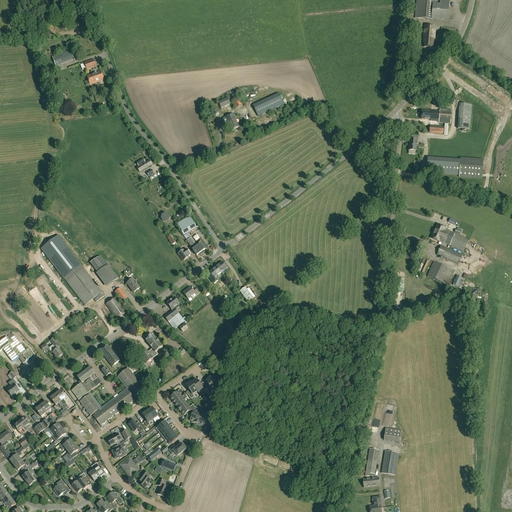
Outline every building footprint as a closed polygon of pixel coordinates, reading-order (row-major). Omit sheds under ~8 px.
[(416,0),(415,18),(432,19),(447,21),(449,0),(446,0),(416,0)] [(424,47),(432,48),(433,41),(434,41),(435,27),(425,26),(424,39),(426,39),(426,42),(424,42),(424,47)] [(62,64),(74,60),(71,51),(53,57),(56,66),(57,69),(63,68),(62,64)] [(87,70),(96,67),(94,60),(85,63),(87,70)] [(87,76),(90,85),(104,80),(101,72),(87,76)] [(252,117),(295,98),(291,88),(248,108),(252,117)] [(238,95),(231,98),(236,110),(243,107),(238,95)] [(221,109),(227,106),(231,104),(228,98),(218,102),(221,109)] [(472,130),(472,103),(463,103),(463,130),(472,130)] [(444,127),(439,126),(439,123),(450,124),(451,110),(440,110),(440,111),(436,111),(436,107),(431,107),(431,111),(422,111),(421,119),(430,119),(430,120),(430,125),(429,132),(443,134),(444,127)] [(238,128),(233,115),(226,118),(231,131),(238,128)] [(416,151),(418,140),(409,139),(408,151),(416,151)] [(430,152),(474,152),(474,141),(430,141),(430,152)] [(428,157),(427,173),(482,177),(483,162),(428,157)] [(137,168),(140,173),(153,165),(149,160),(146,162),(144,159),(136,163),(138,167),(137,168)] [(161,219),(163,222),(166,223),(169,221),(170,217),(168,215),(165,214),(162,215),(161,219)] [(189,216),(177,224),(183,235),(196,227),(189,216)] [(443,242),(448,244),(464,251),(469,240),(445,230),(446,229),(438,225),(432,239),(440,242),(440,241),(443,242)] [(169,242),(172,245),(176,242),(173,239),(170,236),(167,238),(170,242),(169,242)] [(197,246),(191,238),(187,241),(193,249),(197,246)] [(207,248),(203,243),(193,251),(197,256),(207,248)] [(437,255),(458,264),(462,255),(441,246),(437,255)] [(177,252),(179,254),(178,254),(183,261),(189,257),(184,250),(183,251),(182,248),(177,252)] [(98,257),(91,263),(97,272),(105,266),(98,257)] [(223,262),(215,268),(217,271),(219,270),(221,273),(227,268),(223,262)] [(427,277),(432,264),(428,262),(423,276),(427,277)] [(448,286),(455,271),(434,262),(427,276),(448,286)] [(119,278),(109,265),(98,273),(108,286),(119,278)] [(97,303),(105,296),(81,266),(65,279),(85,306),(94,299),(97,303)] [(217,271),(215,268),(208,273),(211,276),(209,277),(214,284),(218,281),(215,278),(221,273),(219,270),(217,271)] [(195,285),(199,282),(196,279),(199,276),(197,273),(190,280),(195,285)] [(459,285),(461,286),(464,281),(461,280),(462,278),(457,276),(455,280),(454,280),(453,282),(454,282),(452,285),(458,288),(459,285)] [(134,293),(140,288),(133,279),(127,284),(134,293)] [(196,295),(199,292),(195,288),(193,290),(191,287),(183,293),(188,299),(195,294),(196,295)] [(240,292),(244,297),(249,293),(253,298),(252,299),(263,313),(267,310),(250,287),(247,289),(245,287),(240,292)] [(120,289),(115,293),(122,303),(121,303),(123,306),(126,305),(123,301),(127,298),(120,289)] [(248,302),(252,299),(253,298),(249,293),(244,297),(248,302)] [(117,320),(126,313),(115,298),(106,305),(117,320)] [(179,314),(177,312),(180,309),(178,306),(179,304),(174,298),(167,303),(172,310),(171,310),(172,311),(164,317),(168,322),(167,322),(169,324),(173,322),(177,328),(184,322),(186,324),(188,322),(185,317),(183,319),(179,314)] [(28,322),(26,324),(28,326),(33,321),(23,310),(20,313),(28,322)] [(185,324),(179,328),(183,333),(188,329),(185,324)] [(7,337),(0,342),(0,351),(3,349),(12,362),(18,357),(23,364),(27,361),(33,356),(28,349),(26,351),(14,335),(8,339),(7,337)] [(153,350),(151,351),(156,357),(158,355),(156,352),(163,347),(154,335),(151,337),(149,338),(149,339),(147,341),(153,350)] [(54,338),(50,341),(54,346),(58,343),(54,338)] [(58,359),(63,355),(58,349),(56,350),(53,346),(50,349),(53,353),(58,359)] [(108,346),(101,351),(111,364),(113,362),(115,365),(120,361),(118,358),(108,346)] [(182,348),(177,353),(182,359),(187,354),(186,352),(182,348)] [(146,364),(156,357),(151,351),(149,353),(146,350),(139,355),(146,364)] [(106,367),(102,370),(106,377),(110,374),(106,367)] [(95,374),(91,368),(78,377),(82,383),(74,389),(75,390),(73,392),(79,400),(102,383),(95,374)] [(128,369),(120,376),(125,382),(134,376),(128,369)] [(13,372),(9,375),(8,376),(12,381),(13,380),(13,379),(16,377),(13,372)] [(125,382),(130,389),(139,383),(134,376),(125,382)] [(210,385),(209,386),(210,387),(207,389),(211,395),(214,393),(213,391),(218,385),(216,382),(217,382),(213,379),(213,380),(210,377),(206,382),(210,385)] [(197,391),(198,392),(203,389),(204,391),(207,389),(203,383),(200,385),(197,380),(192,383),(197,391)] [(11,387),(7,390),(12,397),(19,391),(14,384),(14,385),(12,382),(9,384),(11,387)] [(191,382),(186,386),(190,391),(187,393),(191,399),(194,397),(193,395),(197,391),(192,383),(191,382)] [(144,389),(139,383),(130,389),(135,396),(144,389)] [(170,398),(174,404),(182,398),(180,394),(183,392),(181,390),(170,398)] [(61,391),(55,395),(61,402),(66,398),(61,391)] [(128,391),(121,396),(128,405),(130,403),(131,404),(132,402),(132,401),(134,400),(128,391)] [(56,406),(61,402),(55,395),(50,399),(56,406)] [(89,395),(80,402),(82,404),(82,405),(83,407),(84,407),(86,409),(94,402),(89,395)] [(177,407),(179,410),(187,404),(184,400),(187,398),(185,395),(182,398),(174,404),(177,407)] [(116,400),(114,401),(121,410),(123,408),(124,409),(126,408),(125,407),(128,405),(121,396),(119,397),(116,400)] [(114,401),(107,406),(114,415),(116,414),(117,414),(119,413),(119,412),(121,410),(114,401)] [(46,402),(40,406),(46,413),(51,409),(46,402)] [(94,402),(86,409),(87,411),(87,412),(88,414),(89,413),(91,416),(100,409),(94,402)] [(195,408),(193,405),(190,408),(187,404),(179,410),(181,412),(184,416),(186,413),(188,416),(195,408)] [(41,417),(46,413),(40,406),(35,410),(41,417)] [(107,406),(100,412),(107,420),(110,419),(111,419),(112,418),(112,417),(114,415),(107,406)] [(159,417),(162,415),(159,411),(156,412),(152,406),(147,410),(153,418),(158,415),(159,417)] [(197,423),(201,414),(196,412),(198,409),(195,408),(188,416),(191,417),(190,420),(194,422),(197,423)] [(144,421),(147,425),(150,424),(148,422),(153,418),(147,410),(142,413),(147,419),(144,421)] [(100,412),(94,417),(100,426),(103,424),(104,424),(105,423),(105,422),(107,420),(100,412)] [(207,413),(205,416),(201,414),(197,423),(200,425),(204,426),(207,419),(210,421),(212,415),(207,413)] [(29,424),(27,422),(29,420),(26,417),(19,422),(26,431),(28,430),(26,426),(29,424)] [(54,423),(53,421),(51,419),(48,422),(46,420),(42,423),(46,428),(50,425),(54,423)] [(139,431),(143,429),(138,421),(135,422),(133,419),(128,422),(133,430),(137,427),(139,431)] [(171,425),(167,420),(160,426),(163,430),(171,425)] [(15,430),(17,429),(19,432),(22,429),(25,432),(26,431),(19,422),(13,427),(15,430)] [(58,424),(51,430),(55,435),(62,429),(58,424)] [(174,429),(171,425),(163,430),(166,434),(174,429)] [(33,429),(38,435),(42,432),(38,426),(33,429)] [(59,440),(66,434),(62,429),(55,435),(52,437),(56,442),(54,443),(55,446),(60,442),(59,440)] [(177,433),(174,429),(166,434),(169,438),(177,433)] [(127,430),(122,433),(126,440),(131,437),(127,430)] [(12,437),(7,431),(0,436),(0,442),(2,445),(3,444),(4,446),(8,443),(6,441),(12,437)] [(180,437),(177,433),(169,438),(172,443),(180,437)] [(107,440),(111,446),(121,441),(117,434),(107,440)] [(19,443),(22,447),(28,443),(25,439),(19,443)] [(65,448),(67,451),(74,445),(71,440),(65,444),(64,442),(56,448),(57,449),(60,447),(62,451),(65,448)] [(125,447),(124,444),(128,442),(127,440),(115,447),(117,450),(116,451),(113,454),(116,460),(119,458),(120,459),(127,455),(124,450),(123,450),(122,449),(125,447)] [(177,448),(174,445),(169,450),(172,455),(175,453),(177,456),(186,449),(182,444),(177,448)] [(11,455),(7,451),(3,445),(0,447),(0,448),(3,454),(4,453),(7,457),(11,455)] [(73,454),(78,450),(74,445),(67,451),(69,453),(66,455),(68,458),(65,460),(67,463),(70,461),(73,459),(75,457),(73,454)] [(17,455),(19,457),(22,455),(20,453),(24,450),(22,447),(16,452),(18,455),(17,455)] [(370,473),(375,474),(379,450),(370,449),(365,476),(369,477),(370,473)] [(398,453),(385,451),(381,473),(394,475),(398,453)] [(10,460),(14,465),(21,460),(17,455),(10,460)] [(123,468),(125,471),(137,461),(136,459),(132,462),(129,458),(122,463),(125,466),(123,468)] [(20,469),(22,472),(30,465),(27,460),(23,463),(21,460),(14,465),(18,471),(20,469)] [(139,463),(137,461),(125,471),(128,474),(130,473),(132,475),(139,470),(135,466),(139,463)] [(105,469),(100,462),(95,465),(97,468),(94,471),(100,478),(105,474),(102,471),(105,469)] [(167,462),(165,467),(175,471),(178,466),(167,462)] [(22,477),(26,482),(36,474),(33,471),(32,470),(38,465),(36,463),(31,466),(30,465),(22,472),(25,470),(27,473),(22,477)] [(95,482),(100,478),(94,471),(89,474),(87,471),(85,469),(82,471),(89,481),(92,479),(95,482)] [(87,483),(89,481),(82,471),(80,473),(82,475),(79,478),(81,480),(78,482),(83,489),(84,490),(89,486),(87,483)] [(139,484),(145,488),(151,480),(145,476),(147,474),(143,471),(137,480),(140,482),(139,484)] [(30,486),(31,485),(33,488),(42,481),(42,480),(40,478),(39,479),(36,474),(26,482),(30,486)] [(363,479),(364,488),(379,486),(378,478),(363,479)] [(157,494),(164,497),(168,488),(163,486),(165,481),(160,479),(157,486),(160,487),(157,494)] [(58,486),(53,490),(59,497),(66,492),(67,494),(70,492),(61,480),(56,484),(58,486)] [(78,493),(83,489),(78,482),(78,481),(74,484),(72,482),(68,485),(72,491),(75,489),(78,493)] [(0,495),(0,499),(1,501),(9,496),(6,491),(0,495)] [(120,505),(123,502),(117,493),(113,496),(112,494),(107,497),(112,503),(116,500),(120,505)] [(12,500),(9,496),(1,501),(0,502),(0,503),(3,507),(5,506),(12,500)] [(382,508),(381,497),(373,498),(374,506),(370,507),(370,511),(381,511),(381,508),(382,508)] [(16,504),(12,500),(5,506),(8,510),(16,504)] [(107,511),(109,511),(110,511),(113,509),(110,505),(108,507),(105,503),(104,504),(102,501),(97,505),(102,511),(107,511)]
